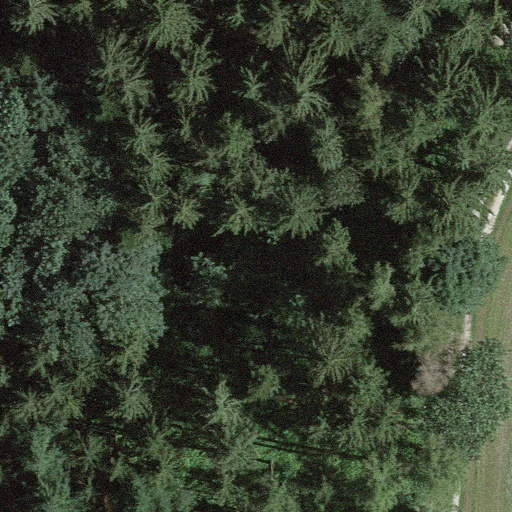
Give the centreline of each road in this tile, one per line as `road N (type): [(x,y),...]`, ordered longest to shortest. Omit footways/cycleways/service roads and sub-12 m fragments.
road 1 (track): [(0,11),(511,49)]
road 2 (track): [(447,511),(462,309),(489,202),(511,151)]
